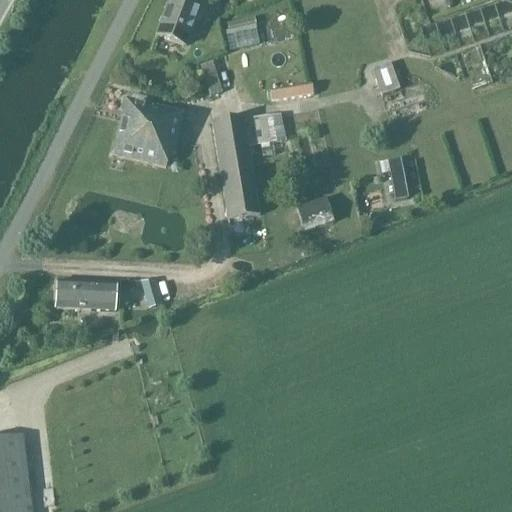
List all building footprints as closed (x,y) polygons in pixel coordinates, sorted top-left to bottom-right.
[(182,0),(182,2),(181,3),(171,0),(170,0),(157,37),(186,47),(196,22),(199,23),(207,0),(182,0)] [(226,26),(228,33),(255,27),(253,20),(226,26)] [(370,71),(379,98),(398,92),(397,89),(401,88),(397,75),(393,76),(389,65),(370,71)] [(258,97),(302,96),(302,86),(258,87),(258,97)] [(174,155),(183,115),(152,108),(125,101),(110,157),(165,170),(169,154),(174,155)] [(280,116),(244,122),(248,149),(284,144),(280,116)] [(248,149),(244,122),(244,118),(210,124),(226,222),(259,216),(248,149)] [(378,160),(368,160),(371,201),(380,201),(378,160)] [(407,200),(399,161),(386,164),(393,203),(407,200)] [(324,200),(295,210),(303,235),(327,227),(330,235),(335,233),(333,225),(324,200)] [(119,282),(119,288),(140,289),(147,312),(162,308),(155,286),(154,284),(119,282)] [(55,310),(114,313),(116,286),(57,283),(55,310)] [(32,511),(23,439),(0,441),(0,511),(32,511)]
